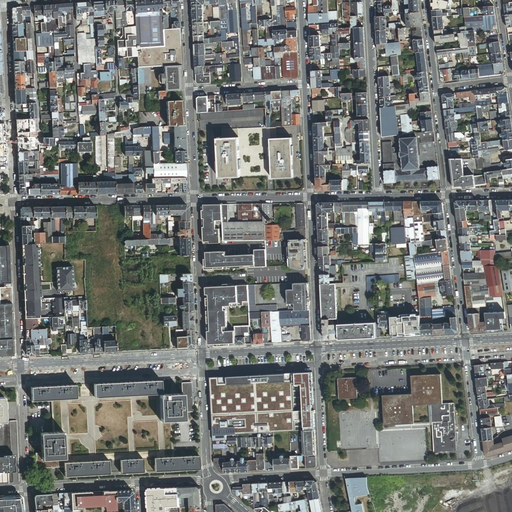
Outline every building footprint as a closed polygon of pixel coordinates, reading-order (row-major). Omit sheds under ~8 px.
[(125,11),(125,0),(115,1),(116,10),(116,11),(125,11)] [(135,27),(133,0),(129,0),(125,0),(125,11),(127,27),(127,28),(135,27)] [(162,7),(161,0),(133,0),(135,27),(136,48),(164,46),(164,42),(163,29),(162,7)] [(220,8),(219,0),(205,0),(206,6),(215,5),(215,8),(220,8)] [(228,4),(228,0),(219,0),(220,8),(220,9),(223,9),(223,6),(224,6),(227,6),(228,5),(228,4)] [(256,0),(255,0),(245,0),(246,4),(252,3),(253,12),(257,12),(256,0)] [(318,14),(318,12),(318,9),(318,5),(318,1),(317,0),(312,0),(313,6),(310,6),(308,6),(308,14),(318,14)] [(420,13),(418,0),(405,0),(405,1),(406,5),(409,4),(410,9),(406,10),(407,12),(407,14),(420,13)] [(430,0),(432,11),(441,10),(439,0),(430,0)] [(105,11),(105,2),(93,2),(93,12),(101,11),(105,11)] [(363,16),(362,2),(360,2),(355,3),(350,3),(350,17),(356,16),(363,16)] [(86,12),(85,3),(75,4),(76,16),(80,16),(81,15),(81,13),(86,12)] [(257,20),(257,16),(257,12),(253,12),(252,3),(246,4),(245,4),(246,9),(241,10),(242,25),(248,25),(247,20),(257,20)] [(72,14),(72,4),(63,5),(63,11),(64,13),(64,15),(72,14)] [(51,5),(42,6),(42,16),(46,16),(46,18),(46,19),(47,19),(48,19),(49,19),(49,18),(49,16),(52,16),(51,5)] [(42,16),(42,6),(34,7),(34,16),(37,16),(37,19),(43,19),(42,16)] [(178,6),(171,7),(171,9),(175,9),(175,17),(179,17),(178,6)] [(204,20),(203,6),(193,6),(193,20),(204,20)] [(286,20),(286,9),(286,6),(280,7),(277,7),(278,26),(287,26),(287,23),(286,20)] [(392,16),(393,15),(393,10),(392,6),(388,6),(384,6),(384,7),(385,16),(386,16),(389,16),(389,13),(391,13),(392,15),(392,16)] [(495,15),(494,6),(484,7),(484,10),(483,10),(482,10),(482,11),(482,12),(482,13),(483,13),(484,13),(485,16),(495,15)] [(296,15),(295,9),(289,9),(286,9),(286,20),(293,19),(292,15),(296,15)] [(239,33),(237,10),(229,11),(230,33),(239,33)] [(101,11),(93,12),(94,16),(94,19),(94,20),(98,20),(106,19),(106,16),(100,16),(100,13),(102,13),(101,11)] [(124,27),(127,27),(125,11),(116,11),(116,15),(118,15),(119,16),(119,19),(122,19),(122,28),(123,28),(124,27)] [(228,34),(230,33),(229,11),(226,11),(227,19),(221,20),(221,22),(222,32),(228,31),(228,34)] [(82,20),(88,20),(87,12),(86,12),(81,13),(81,15),(80,16),(76,16),(76,21),(82,20)] [(319,18),(319,23),(329,23),(329,21),(328,16),(328,13),(324,14),(320,14),(318,14),(319,18)] [(420,13),(407,14),(405,14),(406,18),(410,18),(411,23),(407,24),(407,26),(407,28),(411,27),(415,27),(421,26),(420,13)] [(65,26),(73,25),(72,14),(64,15),(65,26)] [(497,25),(495,15),(485,16),(479,16),(475,17),(470,17),(465,17),(466,27),(497,25)] [(46,18),(46,16),(42,16),(43,19),(43,23),(40,23),(41,34),(48,33),(48,29),(53,29),(52,25),(57,25),(57,18),(52,19),(52,21),(51,21),(51,19),(49,19),(49,18),(49,19),(48,19),(47,19),(46,19),(46,18)] [(164,29),(172,29),(172,26),(169,26),(168,27),(167,16),(163,16),(164,29)] [(386,20),(386,16),(385,16),(379,16),(375,17),(376,31),(387,30),(386,23),(387,23),(386,20)] [(445,29),(443,16),(433,17),(434,31),(439,30),(445,29)] [(219,32),(222,32),(221,22),(215,22),(212,23),(212,28),(219,28),(219,32)] [(293,23),(287,23),(287,26),(287,31),(287,32),(297,31),(296,22),(293,23)] [(204,36),(204,23),(194,24),(194,37),(204,36)] [(22,24),(17,24),(12,24),(12,39),(23,39),(23,36),(22,24)] [(338,35),(338,29),(338,24),(328,25),(329,35),(332,35),(332,33),(335,33),(335,35),(338,35)] [(65,37),(74,37),(73,25),(65,26),(65,27),(65,31),(65,32),(65,37)] [(422,34),(421,26),(415,27),(416,29),(413,30),(413,35),(422,34)] [(134,57),(137,57),(137,55),(136,48),(135,27),(127,28),(127,27),(124,27),(125,40),(124,40),(122,42),(122,40),(117,40),(118,45),(119,58),(124,58),(127,58),(134,57)] [(357,28),(351,28),(350,28),(350,32),(354,32),(354,41),(354,43),(364,43),(363,28),(359,28),(357,28)] [(180,29),(172,29),(163,29),(164,42),(178,41),(180,41),(180,29)] [(449,29),(445,29),(439,30),(440,40),(442,40),(450,39),(449,29)] [(387,31),(387,30),(376,31),(377,44),(382,44),(385,44),(388,43),(387,31)] [(273,31),(274,34),(274,39),(274,41),(276,40),(279,40),(279,41),(279,42),(280,42),(281,43),(282,43),(282,42),(283,42),(283,41),(283,40),(288,40),(288,38),(287,32),(287,31),(273,31)] [(86,34),(77,34),(78,62),(80,65),(83,65),(90,64),(96,63),(96,58),(96,50),(95,46),(95,43),(95,39),(91,39),(86,40),(86,34)] [(195,45),(205,45),(205,40),(204,36),(194,37),(195,45)] [(321,47),(320,36),(317,36),(309,36),(310,48),(321,47)] [(69,46),(74,45),(74,37),(65,37),(63,37),(64,42),(69,42),(69,45),(69,46)] [(47,47),(54,47),(53,43),(53,38),(36,39),(36,47),(47,47)] [(297,52),(297,38),(288,38),(288,40),(288,43),(286,43),(286,46),(286,47),(285,47),(285,48),(285,49),(286,49),(287,52),(297,52)] [(32,51),(31,39),(26,39),(23,39),(12,39),(13,52),(22,51),(26,51),(28,51),(32,51)] [(274,41),(274,39),(267,40),(259,41),(259,46),(259,48),(263,48),(263,47),(262,46),(274,45),(274,41)] [(424,52),(423,39),(413,40),(414,50),(415,53),(416,53),(424,52)] [(178,41),(164,42),(164,46),(136,48),(137,55),(145,54),(181,51),(180,43),(179,43),(178,41)] [(400,43),(400,42),(388,43),(385,44),(386,49),(386,56),(391,56),(398,55),(402,55),(401,45),(400,43)] [(501,53),(499,42),(490,43),(491,54),(501,53)] [(365,58),(364,43),(354,43),(355,58),(365,58)] [(215,47),(215,44),(205,45),(195,45),(195,57),(212,55),(213,55),(213,54),(213,51),(208,52),(206,53),(206,47),(208,47),(215,47)] [(402,55),(415,53),(414,50),(404,51),(404,50),(403,50),(403,45),(401,45),(402,55)] [(252,49),(259,48),(259,46),(248,47),(243,47),(244,52),(250,51),(250,57),(253,57),(252,49)] [(23,57),(22,51),(13,52),(14,62),(23,61),(23,57)] [(299,78),(297,52),(287,52),(282,53),(283,58),(284,79),(299,78)] [(427,72),(424,52),(416,53),(417,56),(418,70),(419,73),(427,72)] [(340,65),(340,59),(339,55),(339,53),(332,54),(332,59),(332,62),(332,65),(340,65)] [(502,63),(501,53),(491,54),(492,57),(492,64),(502,63)] [(44,54),(37,55),(38,63),(45,63),(48,63),(48,62),(45,63),(45,60),(48,60),(48,59),(48,55),(44,55),(44,54)] [(145,54),(137,55),(137,57),(137,63),(181,60),(181,54),(145,57),(145,54)] [(212,59),(212,55),(195,57),(196,68),(204,67),(206,67),(206,64),(205,60),(212,59)] [(398,57),(398,55),(391,56),(393,76),(400,75),(400,73),(398,57)] [(366,69),(365,58),(355,58),(353,58),(351,58),(351,63),(358,63),(358,70),(366,69)] [(181,66),(181,60),(137,63),(137,69),(144,68),(152,68),(164,67),(181,66)] [(23,72),(23,61),(14,62),(14,74),(23,74),(23,72)] [(504,73),(502,63),(492,64),(478,66),(478,69),(479,78),(503,75),(504,73)] [(77,74),(77,80),(97,79),(97,71),(91,71),(90,64),(83,65),(84,74),(77,74)] [(240,65),(230,65),(229,65),(230,83),(240,82),(241,81),(242,81),(240,65)] [(63,69),(63,66),(60,67),(55,67),(55,72),(55,74),(63,74),(63,69)] [(181,66),(164,67),(164,73),(164,74),(160,74),(159,76),(159,83),(161,84),(165,84),(165,91),(168,91),(183,90),(182,72),(181,66)] [(262,80),(277,79),(276,74),(276,67),(262,68),(262,80)] [(152,68),(144,68),(145,85),(138,85),(138,86),(139,93),(148,93),(152,92),(159,92),(158,74),(152,75),(152,68)] [(262,68),(260,68),(255,68),(254,68),(253,68),(254,79),(256,81),(262,80),(262,68)] [(470,79),(479,78),(478,69),(472,70),(469,70),(470,79)] [(111,74),(116,74),(116,70),(107,70),(103,70),(100,70),(100,81),(111,80),(111,74)] [(463,79),(470,79),(469,70),(468,70),(462,71),(463,79)] [(428,84),(427,72),(419,73),(418,73),(418,74),(418,76),(416,76),(415,76),(415,77),(415,78),(415,79),(416,79),(416,80),(419,79),(419,85),(428,84)] [(415,73),(403,75),(404,85),(408,84),(407,76),(415,75),(415,73)] [(24,89),(23,74),(14,74),(15,89),(24,89)] [(204,77),(204,74),(196,75),(196,84),(198,85),(206,84),(205,77),(204,77)] [(389,76),(382,77),(379,77),(379,87),(390,86),(390,84),(389,76)] [(321,89),(322,89),(322,85),(321,84),(320,82),(321,81),(321,77),(311,78),(312,89),(321,89)] [(34,89),(34,80),(33,80),(31,80),(31,86),(26,87),(26,89),(34,89)] [(429,92),(428,84),(419,85),(420,87),(420,93),(429,92)] [(390,89),(390,86),(379,87),(380,97),(390,96),(391,96),(390,93),(392,93),(391,89),(390,89)] [(504,87),(497,88),(497,93),(496,93),(496,94),(497,95),(497,96),(498,97),(498,96),(499,96),(499,95),(499,94),(507,93),(506,89),(504,87)] [(497,93),(497,88),(481,90),(481,95),(487,95),(489,94),(490,96),(490,97),(490,98),(491,98),(492,98),(492,97),(492,94),(496,94),(496,93),(497,93)] [(24,89),(15,89),(15,104),(25,104),(25,102),(24,95),(24,89)] [(291,96),(290,91),(281,92),(282,100),(282,103),(291,102),(291,99),(291,96)] [(282,100),(281,92),(272,92),(272,101),(282,100)] [(430,101),(429,92),(420,93),(421,102),(430,101)] [(266,101),(266,93),(243,94),(243,103),(246,103),(248,103),(249,102),(253,102),(263,102),(266,101)] [(368,104),(367,93),(357,93),(357,105),(368,104)] [(442,96),(443,102),(453,101),(453,99),(455,99),(455,95),(453,95),(452,93),(444,95),(442,96)] [(508,104),(507,93),(499,94),(499,95),(499,96),(498,96),(498,97),(499,105),(503,104),(508,104)] [(243,103),(243,94),(227,95),(228,106),(243,105),(243,103)] [(390,100),(390,96),(380,97),(380,108),(391,106),(390,103),(393,102),(393,100),(390,100)] [(140,112),(139,102),(139,97),(129,98),(127,98),(128,103),(128,107),(135,106),(135,108),(136,108),(136,112),(140,112)] [(198,114),(200,114),(209,113),(208,97),(199,97),(197,99),(198,114)] [(324,112),(324,100),(312,101),(313,113),(316,112),(324,112)] [(184,126),(183,101),(167,101),(168,127),(174,127),(184,126)] [(453,101),(443,102),(444,110),(454,109),(453,101)] [(291,110),(291,105),(291,102),(282,103),(282,104),(282,127),(292,126),(292,115),(291,110)] [(368,116),(368,104),(357,105),(358,117),(368,116)] [(510,112),(508,104),(503,104),(503,108),(500,109),(500,111),(503,110),(504,113),(510,112)] [(99,112),(98,105),(92,106),(86,106),(82,106),(82,107),(82,111),(82,115),(99,113),(99,112)] [(396,116),(395,106),(391,106),(380,108),(381,118),(382,137),(399,136),(396,116)] [(201,121),(267,117),(266,115),(266,110),(266,109),(262,109),(258,110),(244,111),(238,111),(229,112),(228,112),(224,112),(223,112),(216,113),(213,113),(209,113),(200,114),(201,121)] [(432,119),(431,111),(421,113),(421,118),(419,118),(420,121),(422,121),(432,119)] [(300,115),(292,115),(292,126),(301,125),(300,115)] [(458,115),(455,115),(445,116),(445,123),(451,122),(456,122),(455,119),(457,119),(459,119),(459,118),(458,115)] [(29,119),(20,120),(16,120),(17,134),(30,133),(29,119)] [(37,132),(37,119),(30,119),(29,119),(30,133),(36,133),(37,132)] [(434,131),(432,119),(422,121),(422,122),(423,133),(434,131)] [(511,129),(511,127),(511,119),(503,120),(501,120),(501,124),(500,124),(499,125),(499,126),(499,127),(500,127),(501,127),(502,127),(502,130),(511,129)] [(369,132),(368,120),(355,121),(355,123),(355,124),(359,124),(360,125),(360,131),(360,132),(369,132)] [(335,134),(334,122),(332,122),(327,123),(327,125),(332,125),(332,135),(326,135),(326,136),(324,136),(324,138),(335,137),(335,134)] [(488,122),(483,122),(479,123),(479,124),(480,132),(480,133),(484,133),(489,132),(489,131),(488,124),(488,122)] [(327,125),(327,123),(326,123),(313,124),(314,138),(324,138),(324,136),(324,132),(323,131),(323,130),(324,129),(323,128),(322,127),(323,126),(324,127),(327,127),(327,125)] [(185,139),(184,126),(174,127),(174,129),(174,134),(175,139),(185,139)] [(511,139),(511,129),(502,130),(503,134),(501,134),(500,135),(500,136),(501,137),(501,138),(504,138),(504,140),(511,139)] [(360,134),(360,132),(351,133),(352,143),(360,142),(360,141),(358,141),(354,141),(354,135),(358,134),(360,134)] [(370,142),(369,132),(360,132),(360,134),(360,141),(360,142),(370,142)] [(420,133),(421,141),(434,139),(433,132),(420,133)] [(219,178),(240,177),(239,137),(222,138),(222,137),(219,137),(219,138),(217,138),(218,161),(218,169),(219,178)] [(417,137),(401,138),(400,138),(401,152),(400,152),(400,153),(400,158),(401,158),(402,170),(420,169),(417,137)] [(26,138),(17,138),(17,146),(25,146),(26,146),(26,140),(26,138)] [(48,138),(43,138),(42,138),(43,146),(54,146),(54,139),(54,138),(53,138),(48,138)] [(292,138),(276,139),(270,139),(272,175),(272,179),(293,178),(292,155),(292,146),(292,138)] [(324,143),(324,138),(314,138),(315,152),(329,151),(329,148),(325,148),(324,148),(324,147),(324,146),(324,145),(323,145),(324,144),(324,143)] [(185,151),(185,139),(175,139),(175,144),(175,149),(175,151),(185,151)] [(77,148),(77,152),(92,152),(92,142),(90,142),(83,142),(80,142),(77,142),(77,148)] [(134,156),(133,147),(131,147),(131,142),(126,142),(126,156),(130,156),(133,156),(134,156)] [(360,142),(352,143),(352,144),(352,147),(352,154),(361,153),(361,152),(359,152),(359,151),(355,152),(354,145),(358,145),(358,144),(360,144),(360,142)] [(370,153),(370,142),(360,142),(360,144),(361,152),(361,153),(370,153)] [(382,142),(384,171),(395,170),(394,164),(393,164),(392,148),(391,142),(382,142)] [(142,156),(142,147),(136,147),(133,147),(134,156),(142,156)] [(352,154),(352,147),(342,147),(336,147),(336,151),(336,157),(352,156),(352,154)] [(394,147),(392,148),(393,164),(394,164),(395,170),(395,171),(402,170),(401,158),(400,158),(400,153),(394,153),(394,147)] [(153,152),(153,151),(145,151),(145,163),(150,163),(150,160),(153,159),(153,152)] [(186,163),(185,151),(175,151),(174,151),(174,161),(174,164),(186,163)] [(329,154),(329,151),(315,152),(315,166),(325,165),(325,164),(325,160),(325,159),(324,159),(325,158),(325,157),(325,156),(324,156),(325,155),(326,155),(329,155),(329,154)] [(334,165),(336,165),(336,157),(336,151),(329,151),(329,154),(333,154),(333,162),(329,163),(329,164),(325,164),(325,165),(330,165),(334,165)] [(27,152),(25,152),(18,152),(18,162),(27,162),(27,157),(27,154),(27,152)] [(361,153),(352,154),(352,156),(353,164),(358,164),(357,162),(355,162),(355,161),(355,156),(361,155),(361,153)] [(371,163),(370,153),(361,153),(361,155),(361,159),(362,159),(361,160),(357,160),(357,162),(358,164),(359,164),(363,164),(368,163),(371,163)] [(491,162),(490,153),(486,153),(483,154),(483,158),(484,163),(486,163),(491,162)] [(353,164),(352,156),(336,157),(336,165),(343,164),(346,164),(347,164),(351,164),(353,164)] [(484,163),(483,158),(479,158),(476,159),(478,170),(485,170),(484,163)] [(464,176),(462,159),(450,159),(453,188),(476,188),(475,185),(474,176),(474,175),(464,176)] [(478,170),(476,159),(474,159),(471,159),(462,159),(464,176),(474,175),(473,170),(478,170)] [(27,170),(27,162),(18,162),(19,175),(31,174),(40,174),(40,169),(35,169),(29,169),(27,170)] [(491,165),(491,162),(486,163),(484,163),(485,170),(485,173),(488,172),(493,172),(495,171),(494,165),(491,165)] [(187,178),(186,163),(174,164),(171,164),(170,164),(159,164),(154,164),(154,168),(154,174),(154,179),(162,179),(170,178),(178,178),(187,178)] [(77,187),(77,183),(77,164),(74,164),(68,164),(61,164),(61,188),(77,187)] [(347,164),(346,164),(346,165),(345,165),(345,166),(345,167),(343,167),(343,172),(343,175),(352,175),(351,166),(349,166),(348,165),(347,165),(347,164)] [(330,165),(325,165),(315,166),(316,178),(326,178),(326,168),(327,169),(331,169),(330,168),(330,165)] [(440,179),(438,166),(427,167),(427,168),(428,179),(428,180),(440,179)] [(427,168),(420,169),(402,170),(395,171),(396,181),(428,179),(427,168)] [(384,171),(384,183),(396,182),(396,181),(395,171),(395,170),(384,171)] [(493,172),(488,172),(485,173),(485,175),(486,183),(490,183),(491,182),(490,177),(494,177),(493,172)] [(474,176),(475,185),(486,184),(486,183),(485,175),(474,176)] [(331,191),(331,184),(328,184),(327,184),(327,183),(326,177),(326,178),(316,178),(316,188),(318,191),(331,191)] [(331,191),(343,190),(343,181),(343,180),(338,180),(331,180),(331,183),(331,184),(331,191)] [(28,184),(28,181),(19,181),(19,195),(28,195),(28,189),(28,184)] [(80,194),(97,194),(96,182),(94,182),(80,182),(80,194)] [(115,194),(115,185),(115,182),(111,182),(101,182),(96,182),(97,194),(115,194)] [(40,195),(59,195),(59,184),(40,185),(40,195)] [(117,184),(115,185),(115,194),(134,194),(134,186),(134,184),(130,184),(117,184)] [(152,184),(146,184),(146,193),(155,193),(155,189),(154,184),(152,184)] [(28,195),(40,195),(40,185),(34,185),(34,186),(32,186),(31,186),(32,189),(28,189),(28,195)] [(490,210),(489,200),(477,201),(479,211),(479,212),(490,212),(490,210)] [(498,209),(496,200),(489,200),(490,210),(492,210),(492,211),(493,211),(493,213),(495,212),(495,211),(495,209),(498,209)] [(511,210),(510,200),(496,200),(498,209),(498,211),(499,218),(503,217),(503,212),(502,211),(511,210)] [(422,210),(422,201),(413,202),(414,215),(414,227),(423,226),(423,224),(423,223),(423,215),(422,210)] [(440,201),(422,201),(422,210),(424,210),(427,210),(433,209),(434,213),(435,213),(444,212),(442,203),(440,201)] [(479,211),(477,201),(456,201),(455,203),(457,221),(466,221),(467,221),(466,210),(468,211),(479,211)] [(358,208),(358,202),(342,203),(343,213),(343,215),(343,220),(343,224),(343,226),(343,228),(345,228),(349,228),(354,227),(358,227),(358,208)] [(385,212),(385,202),(369,202),(369,208),(369,211),(373,211),(377,211),(381,211),(381,215),(381,217),(386,217),(386,214),(385,212)] [(394,212),(393,202),(385,202),(385,212),(387,212),(394,212)] [(405,221),(405,215),(404,202),(393,202),(394,212),(394,222),(405,221)] [(414,215),(413,202),(404,202),(405,215),(414,215)] [(303,203),(296,203),(298,232),(306,231),(304,205),(303,203)] [(335,212),(335,203),(319,203),(317,205),(317,215),(328,215),(328,212),(332,212),(335,212)] [(263,218),(263,204),(238,204),(239,223),(244,223),(263,222),(263,218)] [(272,204),(263,204),(263,218),(269,218),(272,218),(272,204)] [(186,205),(168,206),(168,216),(171,216),(181,216),(181,219),(181,222),(189,222),(188,207),(186,205)] [(222,209),(222,205),(204,205),(202,207),(203,219),(223,218),(222,209)] [(132,216),(132,206),(124,207),(124,216),(132,216)] [(143,216),(143,206),(132,206),(132,216),(141,216),(143,216)] [(168,216),(168,206),(155,206),(155,216),(159,216),(165,216),(168,216)] [(65,218),(65,207),(50,208),(50,217),(50,218),(54,218),(54,219),(57,219),(57,218),(63,218),(65,218)] [(84,219),(84,207),(73,207),(73,218),(73,219),(84,219)] [(96,208),(96,207),(84,207),(84,219),(96,218),(96,215),(96,208)] [(290,207),(274,207),(274,220),(290,220),(290,207)] [(33,218),(33,208),(22,208),(20,210),(21,218),(26,218),(28,218),(33,218)] [(46,208),(33,208),(33,218),(39,217),(40,219),(42,219),(42,218),(46,217),(46,208)] [(358,245),(370,244),(370,234),(370,231),(370,223),(369,215),(369,211),(369,208),(358,208),(358,227),(358,233),(358,245)] [(444,220),(444,212),(435,213),(435,216),(435,218),(435,219),(435,221),(444,220)] [(318,229),(328,229),(328,224),(328,221),(328,220),(328,215),(317,215),(318,229)] [(409,243),(415,242),(414,227),(414,215),(405,215),(405,221),(405,227),(406,243),(409,243)] [(224,240),(224,235),(223,223),(223,218),(203,219),(204,241),(224,240)] [(446,230),(444,220),(435,221),(434,221),(434,223),(435,229),(427,230),(427,232),(437,231),(446,230)] [(179,230),(178,222),(168,222),(168,231),(176,230),(179,230)] [(189,229),(189,222),(181,222),(178,222),(179,230),(189,229)] [(264,230),(265,230),(264,225),(264,224),(263,224),(263,222),(244,223),(244,240),(265,240),(264,230)] [(224,240),(244,240),(244,223),(239,223),(229,223),(223,223),(224,235),(224,240)] [(265,230),(265,233),(281,232),(280,225),(267,225),(264,225),(265,230)] [(27,234),(26,231),(31,230),(31,226),(26,226),(21,227),(21,235),(27,234)] [(424,230),(423,226),(414,227),(415,242),(421,242),(424,241),(424,232),(424,230)] [(406,243),(405,227),(391,228),(392,244),(406,243)] [(467,230),(467,227),(458,228),(459,236),(468,236),(468,233),(467,230)] [(337,234),(337,228),(335,228),(328,229),(329,230),(335,230),(335,238),(330,239),(330,240),(329,240),(329,241),(335,241),(335,240),(336,240),(336,239),(338,239),(337,234)] [(190,238),(189,229),(179,230),(180,233),(176,234),(176,236),(180,236),(180,238),(190,238)] [(329,230),(328,229),(318,229),(319,241),(329,241),(329,240),(329,230)] [(447,238),(446,230),(437,231),(438,237),(438,239),(447,238)] [(35,244),(51,244),(51,237),(51,232),(44,233),(38,233),(34,233),(34,234),(34,236),(34,242),(34,244),(35,244)] [(289,239),(292,239),(292,232),(281,232),(265,233),(265,240),(284,240),(289,239)] [(30,236),(30,234),(27,234),(21,235),(22,244),(31,244),(31,242),(31,239),(32,239),(32,237),(31,238),(30,236)] [(190,255),(190,238),(180,238),(180,256),(190,255)] [(448,251),(447,238),(438,239),(436,240),(438,252),(442,252),(448,251)] [(308,269),(306,239),(292,239),(289,239),(289,247),(290,258),(291,258),(291,267),(300,269),(308,269)] [(39,248),(35,248),(35,244),(34,244),(31,244),(22,244),(22,258),(39,258),(39,248)] [(0,287),(11,287),(9,246),(0,245),(0,287)] [(329,248),(329,246),(319,246),(320,256),(336,255),(336,253),(336,251),(333,252),(331,252),(330,253),(329,248)] [(266,267),(266,256),(225,258),(225,253),(222,251),(204,252),(205,270),(266,267)] [(452,280),(448,251),(442,252),(445,281),(452,280)] [(471,251),(461,251),(462,261),(472,260),(471,251)] [(497,264),(496,259),(495,254),(495,251),(480,251),(471,251),(472,260),(474,260),(478,260),(481,260),(481,265),(484,265),(497,265),(497,264)] [(445,281),(442,252),(438,252),(417,255),(414,255),(417,279),(418,284),(441,281),(445,281)] [(338,255),(336,255),(320,256),(320,265),(330,265),(338,265),(338,264),(338,262),(337,261),(332,262),(331,263),(331,258),(332,259),(333,258),(338,258),(338,255)] [(414,255),(411,255),(404,256),(407,280),(416,279),(417,279),(414,255)] [(40,280),(39,258),(22,258),(23,281),(40,280)] [(330,272),(330,266),(320,267),(320,275),(330,274),(330,272)] [(502,296),(497,266),(485,266),(485,272),(486,277),(487,288),(488,288),(489,297),(502,296)] [(58,291),(75,291),(74,268),(57,268),(58,291)] [(511,269),(502,271),(505,293),(511,291),(511,269)] [(485,272),(475,273),(476,273),(463,274),(465,286),(469,286),(471,286),(484,285),(483,277),(486,277),(485,272)] [(192,283),(191,274),(182,274),(182,276),(182,278),(180,278),(179,278),(179,279),(180,280),(182,280),(182,283),(192,283)] [(320,275),(321,284),(331,284),(331,281),(330,277),(330,274),(320,275)] [(389,282),(391,282),(400,281),(400,274),(367,277),(368,307),(375,307),(375,283),(389,283),(389,282)] [(160,281),(160,284),(168,284),(168,275),(160,275),(160,281)] [(41,299),(40,280),(23,281),(24,300),(40,299),(41,299)] [(453,295),(452,280),(445,281),(441,281),(441,285),(447,284),(448,295),(453,295)] [(441,285),(441,281),(418,284),(419,299),(432,297),(442,296),(441,285)] [(192,293),(192,283),(182,283),(182,285),(182,289),(177,290),(177,293),(192,293)] [(310,310),(308,283),(294,283),(294,289),(287,289),(288,311),(310,310)] [(249,304),(248,285),(236,286),(206,287),(207,306),(209,306),(249,304)] [(255,285),(248,285),(249,304),(250,313),(262,313),(270,312),(278,312),(277,305),(258,306),(258,308),(256,308),(256,306),(255,285)] [(485,298),(489,298),(489,297),(488,288),(487,288),(484,288),(484,285),(471,286),(475,313),(480,313),(485,313),(487,313),(486,309),(485,298)] [(475,313),(471,286),(469,286),(469,290),(465,290),(468,313),(475,313)] [(12,304),(11,287),(0,287),(0,299),(0,305),(10,304),(12,304)] [(323,320),(331,319),(334,319),(337,319),(335,288),(321,289),(323,320)] [(192,303),(192,293),(177,293),(177,297),(183,297),(183,303),(192,303)] [(444,308),(444,307),(443,296),(442,296),(432,297),(432,307),(433,310),(440,309),(444,308)] [(432,297),(419,299),(420,308),(432,307),(432,297)] [(64,311),(64,301),(63,298),(53,299),(53,313),(64,313),(64,311)] [(41,308),(40,299),(24,300),(25,319),(31,319),(35,318),(40,318),(39,311),(36,311),(36,308),(41,308)] [(488,309),(486,309),(487,313),(498,312),(498,307),(497,307),(496,299),(487,300),(488,309)] [(193,311),(192,303),(183,303),(183,306),(181,306),(180,307),(180,308),(181,308),(181,309),(183,309),(183,312),(193,311)] [(12,316),(12,308),(10,308),(10,304),(0,305),(0,304),(0,357),(12,357),(14,353),(14,350),(12,316)] [(250,320),(250,313),(249,304),(209,306),(210,308),(207,309),(208,329),(235,327),(248,327),(251,326),(250,320)] [(432,307),(420,308),(420,316),(420,319),(421,320),(433,319),(433,310),(432,307)] [(456,317),(455,307),(451,308),(444,308),(444,313),(445,318),(448,318),(451,317),(456,317)] [(441,313),(440,309),(433,310),(433,319),(441,318),(441,313)] [(310,318),(310,310),(288,311),(280,312),(280,319),(310,318)] [(194,330),(193,311),(183,312),(183,314),(183,329),(183,330),(187,330),(194,330)] [(271,327),(270,312),(262,313),(262,319),(263,325),(263,327),(266,327),(271,327)] [(280,319),(280,312),(278,312),(270,312),(271,327),(272,343),(282,343),(281,328),(280,319)] [(487,332),(507,330),(504,312),(498,312),(487,313),(485,313),(486,322),(487,332)] [(480,313),(475,313),(468,313),(470,331),(472,332),(487,332),(486,322),(481,322),(480,313)] [(390,317),(390,315),(379,315),(379,327),(386,327),(386,329),(387,329),(391,329),(390,317)] [(176,326),(176,316),(175,316),(165,317),(164,317),(163,317),(164,326),(176,326)] [(421,324),(421,320),(420,319),(420,316),(390,317),(391,329),(391,337),(421,335),(421,324)] [(62,317),(52,318),(53,327),(63,326),(62,319),(62,317)] [(458,331),(456,317),(451,317),(451,320),(451,323),(448,324),(448,323),(445,323),(445,324),(445,334),(456,333),(458,331)] [(35,318),(31,319),(25,319),(25,330),(36,329),(35,318)] [(310,326),(310,318),(280,319),(281,328),(302,327),(310,326)] [(376,323),(338,325),(339,339),(377,338),(376,330),(376,323)] [(325,340),(339,339),(338,325),(338,324),(334,324),(323,325),(323,339),(325,340)] [(431,324),(421,324),(421,335),(434,334),(433,324),(431,324)] [(434,334),(445,334),(445,324),(443,324),(433,324),(434,334)] [(311,339),(310,326),(302,327),(303,341),(309,341),(311,339)] [(235,333),(235,327),(208,329),(208,334),(230,333),(230,346),(236,345),(235,338),(235,333)] [(248,327),(235,327),(235,333),(238,333),(238,338),(244,337),(243,333),(248,333),(248,327)] [(45,329),(36,329),(25,330),(26,340),(39,339),(46,339),(45,329)] [(211,347),(230,346),(230,333),(208,334),(209,345),(211,347)] [(73,342),(76,342),(75,334),(67,334),(68,345),(73,345),(73,342)] [(255,344),(264,344),(263,338),(263,337),(263,334),(259,334),(254,334),(254,337),(255,344)] [(187,337),(177,337),(177,348),(187,348),(187,337)] [(95,353),(103,352),(103,342),(99,343),(99,340),(98,339),(97,339),(97,340),(97,343),(95,343),(94,343),(94,345),(95,353)] [(80,353),(88,353),(88,345),(88,340),(85,340),(80,340),(80,353)] [(103,352),(117,351),(116,341),(103,341),(103,342),(103,352)] [(28,356),(39,355),(39,345),(37,346),(36,346),(37,350),(35,350),(34,346),(26,346),(26,354),(28,356)] [(314,372),(212,376),(213,433),(315,427),(314,372)] [(429,404),(431,404),(432,425),(433,451),(457,450),(456,441),(457,441),(457,439),(456,439),(455,426),(454,403),(442,404),(441,374),(411,376),(412,394),(382,396),(383,412),(384,426),(395,425),(414,424),(413,405),(429,404)] [(486,386),(488,385),(487,377),(485,377),(476,378),(477,387),(486,386)] [(357,399),(356,378),(337,379),(339,400),(357,399)] [(161,394),(160,380),(93,384),(94,397),(94,398),(159,394),(161,394)] [(181,383),(182,394),(183,394),(184,412),(193,412),(191,383),(181,383)] [(76,398),(75,385),(31,387),(32,403),(51,402),(51,400),(76,399),(76,398)] [(183,394),(182,394),(161,395),(159,395),(161,422),(172,421),(183,421),(182,412),(184,412),(183,394)] [(490,405),(489,399),(487,399),(478,400),(480,409),(490,408),(490,406),(495,406),(495,405),(494,404),(490,405)] [(498,416),(496,407),(496,406),(495,406),(490,406),(490,408),(480,409),(481,418),(490,417),(493,417),(498,416)] [(502,425),(500,416),(498,416),(493,417),(495,426),(496,426),(500,426),(502,425)] [(491,427),(490,417),(481,418),(482,428),(491,427)] [(9,421),(11,455),(12,455),(18,455),(16,421),(9,421)] [(492,427),(491,427),(482,428),(483,440),(493,439),(492,428),(492,427)] [(316,455),(315,430),(302,431),(303,436),(303,450),(304,456),(306,455),(316,455)] [(43,460),(64,459),(65,458),(64,432),(53,432),(42,433),(43,453),(43,460)] [(268,437),(267,433),(263,433),(264,437),(264,443),(268,443),(274,443),(274,437),(270,437),(268,437)] [(238,444),(238,447),(247,447),(246,438),(243,438),(243,436),(240,437),(240,438),(237,438),(238,444)] [(248,447),(256,447),(256,437),(248,438),(248,447)] [(487,456),(505,450),(503,442),(494,444),(484,446),(485,454),(487,456)] [(239,472),(249,471),(248,461),(244,461),(244,459),(244,458),(243,458),(242,458),(242,459),(241,459),(241,460),(241,461),(240,461),(240,449),(238,450),(238,461),(238,462),(239,472)] [(65,468),(64,463),(64,459),(43,460),(43,453),(36,453),(37,469),(65,468)] [(258,471),(265,470),(265,463),(264,454),(259,454),(257,454),(257,458),(257,460),(258,471)] [(0,483),(6,483),(6,471),(13,471),(12,455),(11,455),(0,455),(0,483)] [(200,469),(199,455),(174,457),(154,458),(155,472),(161,472),(161,470),(190,469),(190,470),(200,469)] [(291,469),(291,458),(288,458),(287,455),(286,455),(286,458),(284,458),(284,457),(284,456),(283,456),(283,455),(282,455),(282,456),(281,456),(281,457),(281,458),(280,458),(275,459),(275,470),(291,469)] [(317,466),(316,455),(306,455),(306,460),(306,468),(315,468),(317,466)] [(298,456),(291,456),(291,458),(291,469),(299,468),(299,461),(298,456)] [(143,472),(143,458),(120,460),(121,473),(136,472),(136,473),(143,472)] [(220,473),(225,472),(224,462),(225,462),(225,458),(222,458),(214,458),(214,463),(220,473)] [(239,472),(238,462),(235,462),(235,459),(235,458),(234,458),(233,458),(233,459),(233,462),(230,462),(225,462),(224,462),(225,472),(239,472)] [(110,474),(109,460),(64,463),(65,468),(65,477),(75,476),(75,475),(102,474),(102,475),(110,474)] [(258,471),(257,460),(248,461),(249,471),(258,471)] [(364,511),(362,503),(356,505),(355,497),(370,494),(368,488),(367,477),(346,478),(352,511),(364,511)] [(315,480),(307,481),(308,485),(305,485),(305,489),(306,489),(306,490),(307,490),(307,489),(308,489),(308,488),(309,491),(319,490),(317,482),(315,480)] [(307,481),(297,481),(298,492),(302,492),(302,490),(305,490),(305,489),(305,485),(308,485),(307,481)] [(284,493),(283,482),(268,483),(269,499),(274,499),(273,498),(273,494),(274,493),(275,495),(278,494),(279,493),(284,493)] [(269,499),(268,483),(253,484),(253,492),(256,492),(262,492),(265,492),(266,499),(269,499)] [(253,492),(253,484),(243,484),(243,487),(243,492),(244,493),(254,493),(253,492)] [(198,486),(179,487),(179,498),(182,498),(183,498),(184,498),(186,498),(186,497),(190,497),(190,501),(189,501),(189,503),(190,503),(190,505),(190,507),(201,507),(201,489),(198,486)] [(179,498),(179,487),(147,488),(148,511),(159,511),(160,507),(159,502),(161,502),(180,501),(179,498)] [(241,492),(243,492),(243,487),(233,488),(234,493),(237,493),(237,494),(238,496),(239,496),(240,496),(240,495),(240,492),(241,492)] [(131,490),(115,491),(116,502),(119,501),(120,500),(122,500),(124,502),(122,503),(123,509),(134,509),(133,492),(131,490)] [(320,497),(319,490),(309,491),(310,499),(320,497)] [(110,491),(79,493),(79,502),(71,503),(71,505),(71,511),(72,511),(111,510),(110,491)] [(255,510),(263,508),(263,500),(262,495),(261,495),(261,504),(257,504),(256,492),(253,492),(254,493),(254,496),(254,499),(255,510)] [(71,503),(70,493),(58,494),(59,498),(63,498),(64,502),(64,505),(71,505),(71,503)] [(79,493),(70,493),(71,503),(79,502),(79,493)] [(52,504),(51,494),(35,495),(34,497),(35,510),(41,510),(41,505),(49,505),(52,504)] [(57,502),(57,494),(51,494),(52,504),(53,509),(53,511),(64,511),(64,510),(60,510),(58,505),(57,502)] [(19,496),(0,496),(0,511),(22,511),(21,497),(19,496)] [(322,511),(320,497),(310,499),(312,511),(322,511)] [(307,511),(305,499),(301,500),(300,500),(300,503),(302,511),(299,511),(307,511)] [(300,500),(299,501),(292,502),(285,503),(279,505),(279,511),(298,507),(298,504),(300,503),(300,500)]
